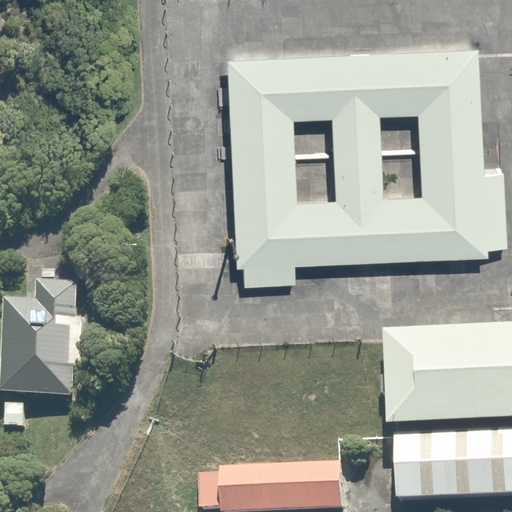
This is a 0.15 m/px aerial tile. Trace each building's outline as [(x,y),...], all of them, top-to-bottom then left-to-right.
[(511,218),(509,167),(490,167),(484,41),(234,52),(243,261),(249,260),(250,281),(301,278),(300,258),(494,249),(493,243),(511,242),(511,218)] [(46,299),(15,298),(13,394),(87,395),(89,283),(46,282),(46,299)] [(511,327),(393,334),(397,429),(511,421),(511,327)] [(511,429),(402,434),(404,503),(511,497),(511,429)] [(204,511),(345,511),(346,461),(205,467),(204,511)]
